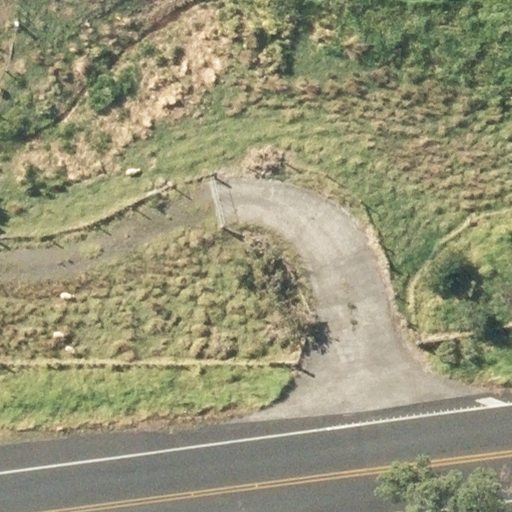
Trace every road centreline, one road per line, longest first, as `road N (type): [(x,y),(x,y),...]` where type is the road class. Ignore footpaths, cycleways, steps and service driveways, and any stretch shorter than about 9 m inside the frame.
road 1 (track): [(377,500),(338,293),(280,224),(204,211),(0,260)]
road 2 (primary): [(285,511),(511,483)]
